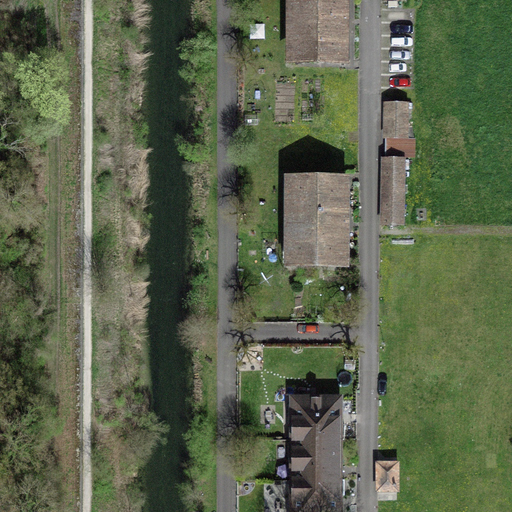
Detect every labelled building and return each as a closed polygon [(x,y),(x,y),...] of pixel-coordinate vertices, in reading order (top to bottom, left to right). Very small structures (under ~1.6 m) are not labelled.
[(295,0),(295,58),(340,58),(340,0),(295,0)] [(385,110),(385,145),(411,145),(410,109),(385,110)] [(384,165),(383,228),(408,228),(409,165),(384,165)] [(294,264),(341,263),(340,183),(294,184),(294,264)] [(340,511),(341,502),(341,482),(341,464),(341,441),(341,422),(341,401),(294,400),(293,511),(340,511)] [(403,465),(380,464),(379,496),(402,497),(403,465)]
